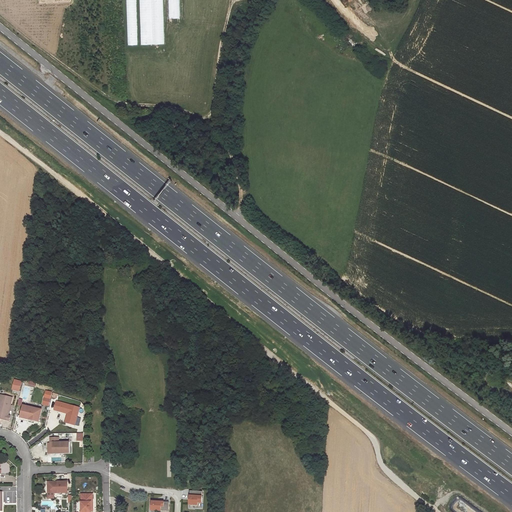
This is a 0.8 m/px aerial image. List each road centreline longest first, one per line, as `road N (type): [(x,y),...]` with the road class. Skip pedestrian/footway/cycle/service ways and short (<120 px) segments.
road 1 (unclassified): [(0,26),(511,431)]
road 2 (motorway): [(511,464),(0,62)]
road 3 (motorway): [(0,93),(511,494)]
road 4 (track): [(437,511),(382,467),(371,435),(0,131)]
road 5 (track): [(228,0),(209,114),(199,121),(110,101),(0,18)]
road 6 (track): [(235,215),(240,185),(223,126),(240,43),(267,0)]
road 7 (track): [(240,185),(332,265)]
